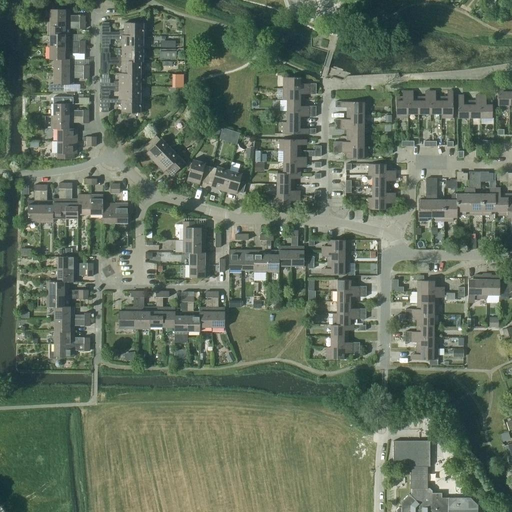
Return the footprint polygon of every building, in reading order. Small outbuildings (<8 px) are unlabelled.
[(47,22),(85,22),(85,15),(70,15),(70,9),(49,9),(49,21),(47,21),(47,22)] [(85,22),(47,22),(47,34),(69,34),(69,28),(79,28),(85,28),(85,22)] [(119,32),(119,35),(143,35),(143,36),(146,36),(146,23),(124,22),(124,30),(119,30),(119,32)] [(69,34),(47,34),(49,34),(49,46),(85,47),(85,40),(79,40),(69,40),(69,34)] [(143,48),(143,36),(143,35),(119,35),(116,35),(116,39),(116,41),(121,41),(121,48),(122,48),(143,48)] [(85,47),(49,46),(49,59),(74,59),(74,58),(69,58),(69,52),(79,53),(85,53),(85,47)] [(143,61),(142,49),(143,48),(116,48),(116,61),(143,61)] [(173,51),(173,49),(162,49),(162,51),(159,51),(160,59),(176,59),(176,51),(173,51)] [(73,65),(74,59),(49,59),(53,59),(53,71),(89,72),(89,71),(89,65),(73,65)] [(121,73),(122,73),(141,74),(143,74),(143,61),(116,61),(116,65),(116,66),(121,66),(121,73)] [(89,72),(53,71),(53,84),(49,84),(49,91),(64,91),(64,84),(73,84),(73,78),(83,78),(89,78),(89,72)] [(114,86),(140,86),(141,74),(122,73),(121,73),(119,73),(119,81),(114,81),(114,83),(114,86)] [(283,77),(283,88),(287,88),(310,88),(310,86),(307,86),(307,83),(304,83),(304,77),(288,77),(283,77)] [(509,109),(509,105),(509,88),(503,88),(503,82),(497,82),(497,109),(509,109)] [(118,98),(118,99),(140,99),(140,86),(114,86),(114,92),(118,92),(118,98)] [(283,88),(283,100),(287,100),(288,100),(304,100),(304,94),(307,94),(307,91),(310,91),(310,88),(287,88),(283,88)] [(408,118),(408,114),(408,91),(402,91),(402,97),(396,97),(396,118),(408,118)] [(408,114),(419,114),(419,97),(413,97),(413,91),(408,91),(408,114)] [(425,97),(419,97),(419,114),(430,114),(430,91),(425,91),(425,97)] [(430,114),(441,114),(441,97),(435,97),(435,91),(430,91),(430,114)] [(441,114),(441,118),(453,118),(453,91),(447,91),(447,97),(441,97),(441,114)] [(469,118),(469,101),(464,101),(464,95),(458,95),(458,118),(469,118)] [(475,101),(469,101),(469,118),(481,118),(481,95),(475,95),(475,101)] [(486,95),(481,95),(481,118),(492,118),(492,101),(486,101),(486,95)] [(51,116),(88,116),(88,110),(83,110),(73,110),(73,97),(61,97),(61,103),(53,103),(53,116),(51,116)] [(116,99),(116,103),(116,104),(121,104),(121,112),(143,112),(143,99),(140,99),(118,99),(116,99)] [(287,100),(287,111),(310,111),(310,108),(307,108),(307,106),(304,106),(304,100),(288,100),(287,100)] [(364,102),(342,101),(342,104),(345,104),(345,107),(348,107),(348,113),(364,114),(368,114),(368,102),(364,102)] [(287,111),(286,122),(304,122),(304,116),(307,116),(307,114),(310,114),(310,111),(287,111)] [(341,121),(341,124),(364,124),(364,114),(348,113),(348,119),(345,119),(345,121),(341,121)] [(88,116),(51,116),(51,128),(77,128),(73,128),(73,122),(83,122),(83,123),(88,123),(88,116)] [(282,122),(282,134),(286,134),(310,134),(310,131),(307,131),(307,128),(304,128),(304,122),(286,122),(282,122)] [(364,124),(341,124),(341,127),(344,127),(344,129),(347,129),(347,135),(364,136),(364,124)] [(77,128),(51,128),(57,128),(57,141),(77,141),(77,128)] [(154,163),(170,147),(161,138),(160,139),(155,135),(143,147),(147,151),(145,153),(154,163)] [(333,147),(341,147),(363,147),(364,136),(347,135),(346,141),(344,141),(343,144),(341,144),(341,141),(333,141),(333,147)] [(279,139),(279,151),(283,151),(300,151),(300,145),(303,145),(303,142),(306,142),(306,139),(283,139),(279,139)] [(77,141),(57,141),(57,153),(57,158),(73,158),(73,153),(77,153),(77,141)] [(179,156),(170,147),(154,163),(163,172),(165,170),(170,174),(182,162),(178,158),(179,156)] [(341,152),(341,149),(343,149),(343,152),(346,152),(346,158),(363,158),(367,158),(367,147),(363,147),(341,147),(333,147),(333,153),(341,153),(341,152)] [(283,151),(283,162),(306,162),(306,159),(302,159),(302,157),(300,157),(300,151),(283,151)] [(200,181),(206,182),(210,166),(204,165),(205,163),(192,159),(186,180),(199,184),(200,181)] [(283,162),(283,173),(300,173),(300,167),(303,167),(303,165),(306,165),(306,162),(283,162)] [(264,163),(255,163),(255,172),(264,172),(264,163)] [(368,175),(372,175),(395,175),(395,170),(389,170),(389,164),(368,163),(368,175)] [(216,168),(210,166),(206,182),(211,184),(211,187),(223,191),(229,170),(217,166),(216,168)] [(242,173),(229,170),(223,191),(235,194),(236,191),(242,193),(247,177),(241,175),(242,173)] [(469,171),(469,188),(475,188),(480,188),(480,171),(469,171)] [(277,173),(277,184),(294,185),(294,179),(297,179),(297,176),(300,176),(300,173),(283,173),(277,173)] [(372,186),(389,186),(389,181),(395,181),(395,175),(372,175),(372,186)] [(431,217),(431,187),(431,182),(431,178),(426,178),(426,187),(426,199),(418,199),(418,221),(427,221),(427,217),(431,217)] [(65,218),(65,183),(59,182),(59,188),(59,198),(53,198),(53,222),(53,218),(65,218)] [(77,218),(77,194),(77,198),(71,198),(71,188),(72,188),(72,183),(65,183),(65,218),(77,218)] [(277,184),(276,195),(299,195),(299,193),(297,193),(297,190),(294,190),(294,185),(277,184)] [(40,222),(40,185),(34,185),(34,190),(34,200),(28,200),(27,222),(40,222)] [(53,222),(53,198),(52,198),(52,200),(46,200),(46,190),(47,191),(47,185),(40,185),(40,222),(53,222)] [(372,186),(372,197),(395,198),(395,192),(389,192),(389,186),(372,186)] [(437,187),(431,187),(431,217),(434,217),(434,221),(444,221),(444,199),(437,199),(437,187)] [(464,194),(456,194),(456,215),(457,215),(466,215),(466,211),(469,211),(469,188),(464,188),(464,194)] [(469,188),(469,211),(469,215),(482,215),(482,194),(475,194),(475,188),(469,188)] [(482,194),(482,215),(491,215),(491,211),(494,211),(495,188),(489,188),(489,194),(482,194)] [(495,188),(494,211),(498,211),(498,215),(507,215),(507,194),(500,194),(500,188),(495,188)] [(90,214),(90,194),(77,194),(77,218),(78,218),(78,214),(90,214)] [(102,223),(102,194),(90,194),(90,214),(102,214),(102,223)] [(102,194),(102,223),(115,223),(115,203),(102,203),(103,194),(102,194)] [(457,217),(457,215),(456,215),(456,194),(451,194),(451,200),(444,199),(444,221),(453,220),(453,217),(457,217)] [(272,195),(272,207),(276,207),(293,207),(293,201),(296,201),(296,198),(299,198),(299,196),(299,195),(276,195),(272,195)] [(395,203),(395,198),(372,197),(368,197),(368,209),(389,209),(389,203),(395,203)] [(115,203),(115,223),(127,223),(127,203),(115,203)] [(182,240),(205,240),(205,227),(194,227),(194,221),(183,221),(182,240)] [(291,246),(291,266),(303,266),(303,246),(297,246),(297,236),(297,231),(291,231),(291,236),(291,246)] [(262,250),(254,250),(253,272),(266,272),(266,235),(260,235),(260,240),(262,240),(262,250)] [(266,272),(278,272),(278,246),(278,250),(270,250),(270,240),(272,240),(273,235),(266,235),(266,272)] [(468,238),(469,249),(481,249),(481,240),(478,240),(476,240),(476,238),(468,238)] [(322,248),(321,251),(348,251),(349,240),(344,240),(327,239),(327,246),(325,246),(325,248),(322,248)] [(182,252),(209,252),(205,252),(205,240),(182,240),(182,252)] [(279,266),(291,266),(291,246),(278,246),(278,272),(279,266)] [(241,270),(241,250),(229,249),(228,269),(241,270)] [(254,250),(241,250),(241,270),(253,270),(253,272),(254,250)] [(321,251),(321,254),(324,254),(324,256),(327,256),(327,262),(348,262),(348,251),(321,251)] [(189,265),(209,265),(209,252),(182,252),(182,253),(189,253),(189,265)] [(57,256),(57,269),(92,269),(92,263),(87,263),(77,263),(77,256),(57,256)] [(321,271),(321,274),(344,274),(345,274),(348,274),(348,262),(327,262),(327,268),(325,268),(325,271),(321,271)] [(209,265),(189,265),(189,277),(209,278),(209,265)] [(46,281),(77,281),(77,275),(87,275),(92,276),(92,269),(57,269),(57,281),(46,281)] [(474,281),(468,281),(468,298),(486,299),(486,295),(487,275),(474,275),(474,281)] [(499,275),(487,275),(486,295),(498,295),(499,295),(499,281),(499,275)] [(337,288),(337,291),(357,291),(361,291),(361,289),(357,289),(357,286),(354,286),(354,280),(337,279),(337,288)] [(417,292),(421,292),(422,292),(444,292),(444,290),(444,289),(441,289),(441,287),(438,287),(438,280),(421,280),(417,280),(417,288),(417,292)] [(46,281),(46,294),(87,294),(87,289),(78,289),(78,290),(68,290),(68,282),(77,282),(77,281),(46,281)] [(511,291),(511,281),(499,281),(499,295),(498,295),(498,299),(506,299),(511,291)] [(174,335),(174,343),(186,343),(187,335),(187,334),(187,331),(187,312),(187,301),(187,296),(187,292),(182,291),(180,293),(180,296),(180,301),(180,312),(174,311),(174,327),(174,331),(174,334),(174,335)] [(187,312),(187,331),(199,331),(199,312),(194,312),(193,312),(193,301),(193,296),(193,292),(193,291),(187,291),(187,292),(187,296),(187,301),(187,312)] [(337,291),(337,302),(354,302),(354,296),(357,297),(357,296),(360,296),(361,294),(357,294),(357,291),(337,291)] [(417,303),(421,303),(434,303),(438,303),(438,297),(441,297),(441,295),(444,295),(444,292),(422,292),(421,292),(417,292),(417,303)] [(46,294),(46,306),(74,306),(68,306),(68,298),(78,298),(87,298),(87,294),(46,294)] [(259,297),(253,296),(253,308),(261,308),(261,300),(259,300),(259,297)] [(118,317),(118,329),(137,329),(137,306),(137,297),(133,297),(133,307),(131,307),(124,307),(124,308),(124,310),(118,310),(118,317)] [(137,306),(137,329),(149,329),(149,327),(149,307),(147,307),(145,307),(143,307),(144,297),(137,297),(137,306)] [(149,307),(149,327),(162,327),(162,307),(162,297),(160,297),(155,297),(156,307),(152,307),(149,307)] [(199,312),(199,331),(199,327),(211,327),(211,307),(211,297),(205,297),(205,307),(204,307),(199,307),(199,312)] [(211,307),(211,327),(224,327),(224,307),(221,307),(218,307),(218,297),(211,297),(211,307)] [(336,313),(360,314),(360,311),(357,311),(357,308),(354,308),(354,302),(337,302),(337,313),(336,313)] [(412,311),(412,314),(434,314),(434,315),(438,315),(438,303),(434,303),(421,303),(417,303),(417,309),(414,309),(414,311),(412,311)] [(54,318),(74,319),(89,319),(89,312),(84,312),(84,315),(74,315),(74,306),(46,306),(54,306),(54,318)] [(162,307),(162,327),(174,327),(174,311),(174,307),(162,307)] [(333,313),(332,324),(354,325),(354,319),(357,319),(357,316),(360,317),(360,314),(336,313),(333,313)] [(412,314),(412,317),(414,317),(414,319),(417,319),(416,325),(434,326),(434,315),(434,314),(412,314)] [(89,319),(74,319),(54,318),(54,331),(74,331),(74,325),(84,325),(89,325),(89,319)] [(331,324),(330,336),(348,336),(348,330),(350,330),(350,327),(353,327),(354,325),(332,324),(331,324)] [(412,334),(411,336),(434,337),(433,336),(434,326),(416,325),(416,331),(413,331),(414,334),(412,334)] [(53,343),(89,344),(89,343),(89,337),(74,337),(74,331),(54,331),(53,343)] [(330,347),(354,347),(354,345),(350,345),(350,342),(347,342),(348,336),(330,336),(330,347)] [(411,336),(411,339),(413,339),(413,342),(416,342),(416,348),(433,348),(437,348),(437,336),(433,336),(434,337),(411,336)] [(89,350),(89,344),(53,343),(49,343),(49,359),(57,359),(57,356),(73,356),(73,350),(83,350),(89,350)] [(326,347),(326,359),(330,359),(347,359),(347,353),(350,353),(350,350),(353,350),(354,347),(330,347),(326,347)] [(410,356),(410,359),(429,359),(433,360),(437,360),(437,348),(433,348),(416,348),(416,354),(413,354),(413,356),(410,356)] [(463,349),(453,349),(453,357),(463,357),(463,349)] [(231,352),(226,355),(230,362),(235,359),(231,352)] [(429,466),(429,441),(393,441),(393,466),(410,466),(410,488),(411,488),(411,493),(409,494),(409,493),(401,501),(401,507),(399,507),(396,509),(396,511),(477,511),(477,504),(470,497),(456,497),(441,498),(441,492),(432,492),(432,490),(429,488),(427,488),(427,466),(429,466)]
